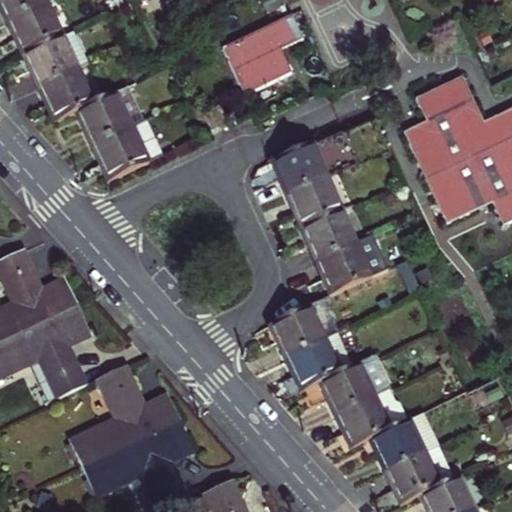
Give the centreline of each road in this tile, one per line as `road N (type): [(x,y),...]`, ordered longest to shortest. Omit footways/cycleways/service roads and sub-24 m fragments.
road 1 (residential): [(86,236),(214,171),(246,223),(268,283),(256,311),(200,363)]
road 2 (residential): [(330,511),(200,363)]
road 3 (residential): [(200,363),(86,236)]
road 4 (residential): [(86,236),(0,140)]
